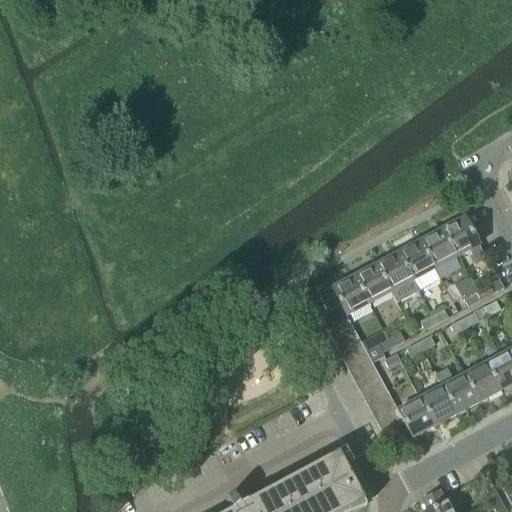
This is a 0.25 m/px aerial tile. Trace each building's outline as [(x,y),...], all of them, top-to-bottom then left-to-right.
[(440,231),(455,258),(468,251),(470,256),(469,257),(472,262),(483,257),(462,218),(440,231)] [(455,258),(440,231),(417,242),(432,270),(455,258)] [(432,270),(417,242),(396,254),(411,282),(432,270)] [(389,294),(389,293),(395,304),(416,292),(411,282),(396,254),(374,266),(389,294)] [(389,294),(374,266),(352,278),(367,305),(389,294)] [(339,305),(345,317),(367,305),(352,278),(331,289),(329,286),(316,293),(326,313),(339,305)] [(496,281),(485,287),(490,296),(501,290),(496,281)] [(485,287),(473,293),(478,302),(490,296),(485,287)] [(473,293),(461,300),(466,308),(478,302),(473,293)] [(497,311),(493,303),(482,308),(486,317),(497,311)] [(339,305),(326,313),(317,317),(324,328),(345,317),(339,305)] [(447,319),(442,310),(429,317),(434,326),(447,319)] [(477,323),(472,314),(460,321),(465,330),(477,323)] [(345,317),(324,328),(329,339),(351,327),(345,317)] [(418,323),(422,332),(434,326),(429,317),(418,323)] [(449,327),(454,336),(465,330),(460,321),(449,327)] [(335,349),(356,338),(351,327),(329,339),(335,349)] [(403,342),(398,333),(385,340),(390,349),(403,342)] [(433,346),(428,337),(416,344),(421,353),(433,346)] [(341,360),(362,349),(356,338),(335,349),(341,360)] [(374,346),(379,355),(390,349),(385,340),(374,346)] [(405,350),(410,359),(421,353),(416,344),(405,350)] [(346,371),(368,359),(362,349),(341,360),(346,371)] [(511,384),(511,365),(505,353),(483,364),(498,392),(511,384)] [(383,362),(387,370),(400,364),(395,355),(383,362)] [(352,381),(373,370),(368,359),(346,371),(352,381)] [(498,392),(483,364),(461,376),(476,404),(498,392)] [(358,392),(379,380),(373,370),(352,381),(358,392)] [(436,376),(441,387),(440,388),(455,415),(476,404),(461,376),(452,381),(446,370),(436,376)] [(363,402),(385,391),(379,380),(358,392),(363,402)] [(418,399),(433,427),(455,415),(440,388),(418,399)] [(369,413),(390,401),(385,391),(363,402),(369,413)] [(433,427),(418,399),(395,411),(396,412),(402,423),(411,439),(433,427)] [(369,413),(375,423),(396,412),(395,411),(390,401),(369,413)] [(380,434),(402,423),(396,412),(375,423),(380,434)] [(228,511),(343,511),(362,502),(336,454),(228,511)] [(507,500),(511,497),(511,489),(509,483),(500,488),(507,500)] [(500,503),(494,492),(487,495),(493,507),(500,503)] [(421,501),(427,511),(426,511),(451,511),(446,501),(443,503),(437,493),(421,501)]
